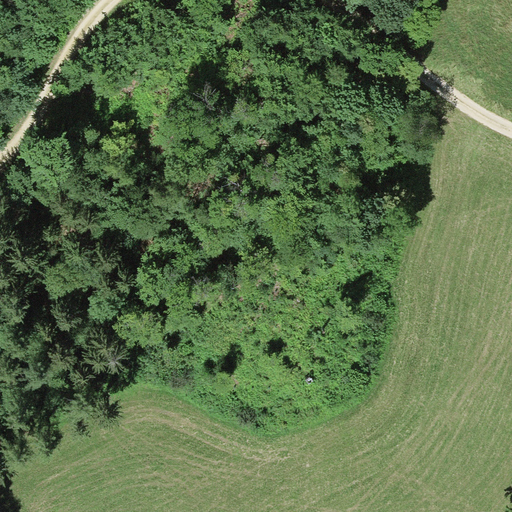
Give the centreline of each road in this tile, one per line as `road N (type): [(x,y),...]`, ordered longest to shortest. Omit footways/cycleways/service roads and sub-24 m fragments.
road 1 (track): [(511,132),(327,0)]
road 2 (track): [(104,0),(0,159)]
